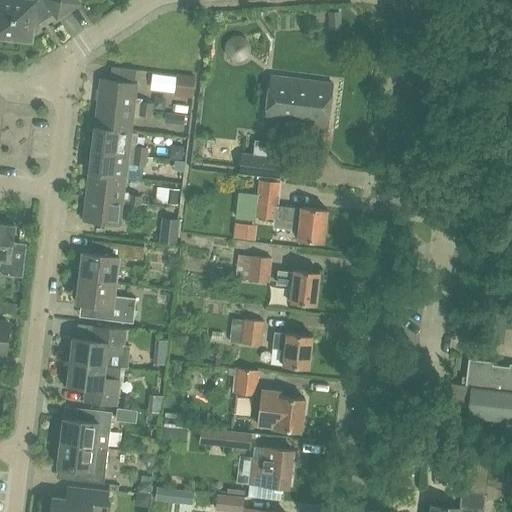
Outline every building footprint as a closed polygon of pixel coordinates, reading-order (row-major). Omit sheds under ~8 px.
[(0,0),(0,38),(31,42),(33,28),(54,14),(57,18),(79,4),(76,0),(39,0),(36,2),(11,0),(0,0)] [(192,98),(195,78),(178,76),(176,96),(192,98)] [(265,120),(327,127),(332,84),(271,76),(265,120)] [(138,83),(101,79),(98,103),(153,110),(154,103),(142,101),(142,99),(136,98),(138,83)] [(98,103),(95,127),(132,131),(133,118),(140,118),(140,115),(153,116),(153,110),(98,103)] [(166,121),(184,123),(185,114),(167,112),(166,121)] [(92,150),(148,157),(149,147),(136,146),(137,134),(131,134),(132,131),(95,127),(92,150)] [(238,173),(281,179),(283,158),(280,157),(281,144),(253,141),(251,155),(241,153),(238,173)] [(184,147),(172,145),(170,158),(182,159),(184,147)] [(92,150),(89,173),(126,178),(128,163),(155,166),(156,158),(148,157),(92,150)] [(86,197),(123,201),(126,178),(89,173),(86,197)] [(298,239),(323,242),(327,210),(280,205),(280,196),(281,183),(259,180),(258,196),(237,194),(235,219),(255,221),(255,218),(274,220),(274,223),(300,226),(298,239)] [(165,203),(178,205),(179,189),(166,187),(165,203)] [(127,202),(141,203),(141,197),(127,195),(127,202)] [(83,221),(120,226),(123,201),(86,197),(83,221)] [(126,210),(140,211),(141,203),(127,202),(126,210)] [(158,243),(175,245),(178,219),(161,217),(158,243)] [(8,276),(23,277),(26,249),(12,247),(15,226),(0,223),(0,260),(0,261),(0,264),(0,270),(3,275),(8,276)] [(248,238),(250,224),(236,223),(235,237),(248,238)] [(83,252),(80,278),(116,282),(119,257),(143,260),(145,247),(111,243),(109,255),(83,252)] [(235,278),(269,283),(272,258),(251,255),(239,253),(235,278)] [(291,302),(316,305),(320,273),(295,270),(294,272),(278,270),(277,284),(293,286),(291,302)] [(101,319),(131,323),(132,310),(134,299),(114,297),(116,282),(80,278),(77,304),(103,307),(101,319)] [(15,305),(7,303),(6,313),(14,314),(15,305)] [(231,342),(262,346),(265,321),(234,318),(231,342)] [(0,353),(6,354),(10,324),(0,322),(0,353)] [(73,338),(70,362),(121,368),(121,366),(128,367),(131,345),(124,344),(126,330),(101,327),(100,341),(73,338)] [(271,349),(285,351),(283,365),(308,368),(312,336),(273,331),(271,349)] [(511,364),(510,365),(510,368),(492,366),(492,363),(469,360),(466,386),(452,385),(449,412),(469,415),(468,418),(511,422),(511,364)] [(121,368),(70,362),(67,385),(94,389),(92,402),(117,405),(119,390),(121,368)] [(235,394),(257,396),(259,370),(238,368),(235,394)] [(257,426),(277,428),(302,431),(305,399),(281,397),(282,392),(261,389),(257,426)] [(96,447),(98,436),(109,437),(112,412),(85,409),(84,421),(63,419),(61,442),(96,447)] [(118,409),(117,421),(136,423),(138,411),(118,409)] [(223,446),(250,449),(252,434),(225,430),(200,427),(198,443),(223,446)] [(161,440),(185,444),(186,431),(162,428),(161,440)] [(77,481),(104,484),(107,459),(108,448),(96,447),(61,442),(58,466),(78,469),(77,481)] [(293,451),(265,447),(264,459),(251,457),(248,483),(289,488),(293,451)] [(157,454),(143,452),(142,459),(148,467),(155,468),(157,454)] [(482,511),(485,485),(511,488),(511,471),(486,468),(487,463),(464,461),(460,507),(430,503),(428,511),(482,511)] [(148,493),(149,483),(144,483),(139,487),(138,492),(148,493)] [(157,488),(156,501),(193,506),(195,493),(157,488)] [(51,511),(106,511),(109,492),(84,489),(82,501),(53,497),(51,511)] [(298,500),(305,511),(312,511),(323,505),(313,490),(298,500)] [(137,505),(149,507),(150,495),(138,493),(137,505)] [(216,510),(233,511),(243,511),(245,496),(217,494),(216,510)]
